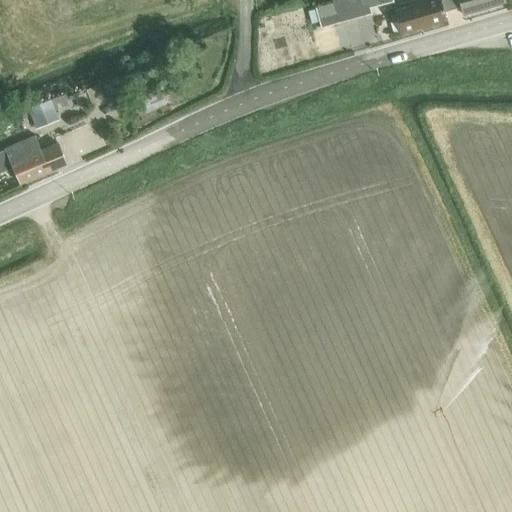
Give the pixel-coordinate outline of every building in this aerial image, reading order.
[(333,3),(315,8),(320,29),(371,15),(369,8),(392,2),(391,0),(334,0),(332,0),(333,3)] [(393,11),(400,33),(445,20),(439,0),(414,0),(406,2),(407,6),(393,11)] [(439,0),(443,12),(460,7),(462,15),(504,3),(503,0),(439,0)] [(26,111),(32,122),(47,115),(41,104),(26,111)] [(4,149),(0,150),(0,171),(12,166),(12,168),(14,172),(19,184),(66,164),(57,144),(40,151),(34,136),(4,149)]
